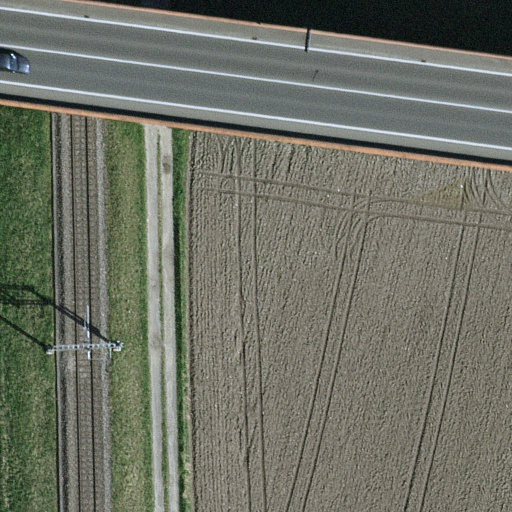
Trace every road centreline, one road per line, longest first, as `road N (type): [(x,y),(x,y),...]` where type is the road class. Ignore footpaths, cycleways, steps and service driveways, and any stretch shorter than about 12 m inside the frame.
road 1 (secondary): [(0,45),(511,112)]
road 2 (track): [(161,0),(167,511)]
